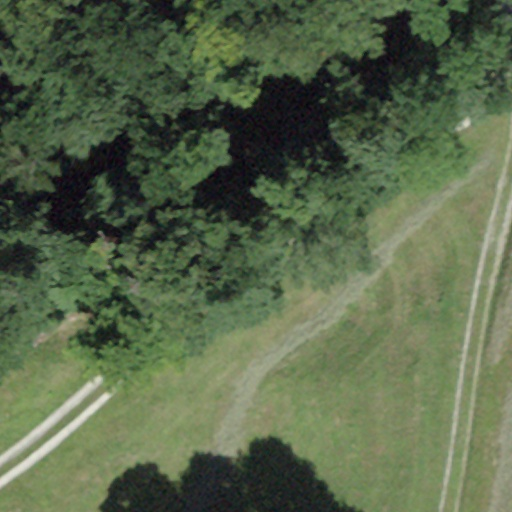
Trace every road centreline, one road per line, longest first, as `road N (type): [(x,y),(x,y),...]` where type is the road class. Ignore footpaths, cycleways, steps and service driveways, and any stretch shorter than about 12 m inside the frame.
road 1 (track): [(511,41),(179,329),(0,469)]
road 2 (track): [(511,184),(447,511)]
